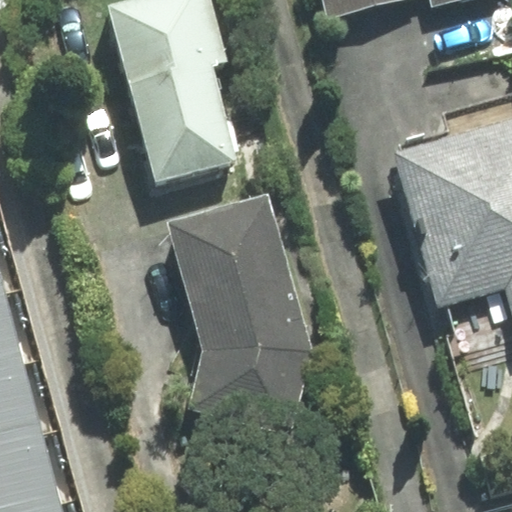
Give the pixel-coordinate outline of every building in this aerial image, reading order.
[(125,0),(167,185),(247,167),(225,70),(237,67),(221,0),(125,0)] [(327,0),(332,17),(397,0),(436,0),(440,14),(492,0),(327,0)] [(511,113),(398,144),(443,310),(511,291),(511,113)] [(321,342),(277,187),(187,222),(221,352),(210,401),(306,421),(321,342)] [(0,511),(21,511),(49,504),(0,334),(0,511)]
